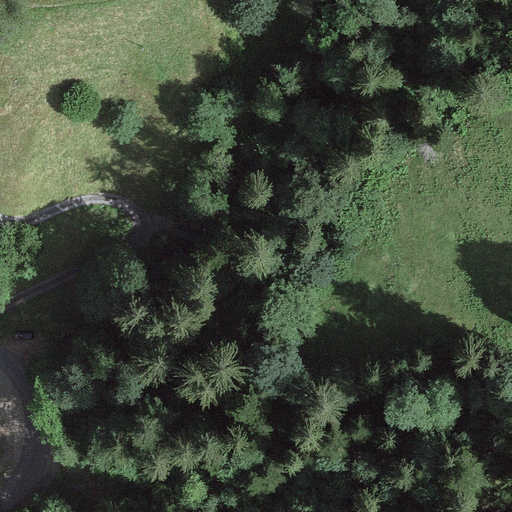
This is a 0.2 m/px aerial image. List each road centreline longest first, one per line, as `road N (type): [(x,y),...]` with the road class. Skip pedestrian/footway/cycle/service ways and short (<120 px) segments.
road 1 (track): [(0,220),(26,221),(96,197),(123,202),(143,227),(125,250),(0,307)]
road 2 (unclassified): [(0,501),(23,475),(37,425),(31,388),(0,352)]
